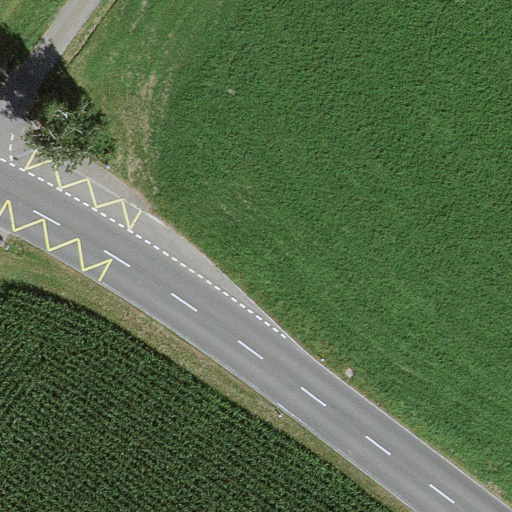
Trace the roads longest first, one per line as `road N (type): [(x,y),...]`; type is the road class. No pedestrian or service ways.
road 1 (tertiary): [(0,193),(160,287),(450,511)]
road 2 (track): [(83,0),(0,114)]
